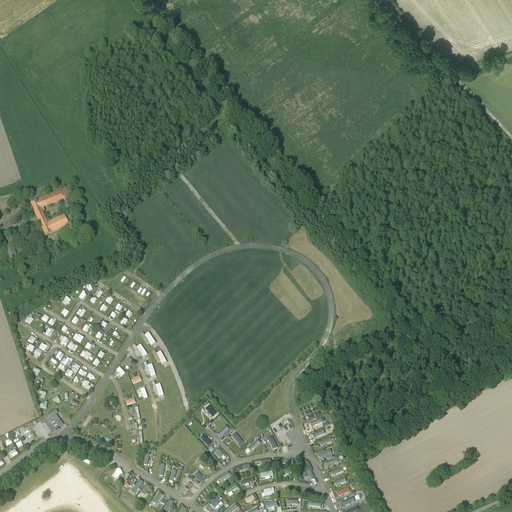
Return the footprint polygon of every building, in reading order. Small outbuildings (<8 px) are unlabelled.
[(65,189),(40,200),(43,208),(61,202),(65,211),(75,207),(73,200),(70,202),(68,197),(73,195),(70,187),(65,190),(65,189)] [(40,200),(31,204),(37,217),(36,217),(37,218),(43,215),(42,215),(42,213),(45,212),(43,208),(40,200)] [(65,216),(51,222),(55,232),(69,226),(68,224),(76,221),(72,213),(65,216)] [(47,224),(44,219),(38,221),(45,237),(55,232),(51,222),(47,224)] [(60,241),(53,244),(53,245),(55,249),(62,246),(60,241)] [(53,245),(42,250),(44,254),(55,249),(53,245)] [(14,249),(6,252),(9,262),(17,259),(14,249)] [(102,300),(104,297),(101,296),(104,290),(101,289),(99,292),(97,291),(94,295),(102,300)] [(66,297),(62,301),(67,305),(71,300),(66,297)] [(110,305),(113,299),(108,297),(105,302),(110,305)] [(76,314),(81,318),(85,312),(79,308),(76,314)] [(44,320),(46,316),(39,311),(37,314),(44,320)] [(75,325),(79,320),(75,317),(71,321),(75,325)] [(34,327),(37,323),(31,318),(28,321),(34,327)] [(48,328),(45,334),(50,337),(53,331),(48,328)] [(155,343),(148,332),(142,336),(147,344),(148,343),(151,346),(155,343)] [(80,344),(83,337),(76,334),(72,340),(80,344)] [(60,343),(65,346),(69,340),(61,335),(59,339),(61,341),(60,343)] [(88,341),(84,347),(88,350),(92,344),(88,341)] [(77,346),(69,343),(67,348),(75,351),(77,346)] [(142,358),(147,355),(140,344),(136,347),(142,358)] [(56,350),(54,353),(57,355),(55,358),(60,361),(63,354),(56,350)] [(91,355),(83,350),(79,355),(87,361),(91,355)] [(157,362),(160,361),(161,365),(166,363),(161,351),(155,353),(154,351),(152,352),(157,362)] [(64,366),(69,359),(66,357),(61,363),(64,366)] [(120,363),(122,367),(131,362),(129,358),(120,363)] [(96,359),(92,363),(99,368),(101,365),(99,363),(100,362),(96,359)] [(147,375),(149,374),(150,377),(155,376),(151,364),(146,366),(145,362),(143,363),(147,375)] [(75,373),(80,367),(76,364),(71,369),(75,373)] [(122,377),(125,374),(119,367),(115,370),(122,377)] [(87,385),(89,383),(84,380),(81,386),(88,390),(90,387),(87,385)] [(163,396),(159,384),(155,385),(154,382),(151,382),(154,393),(157,392),(158,397),(163,396)] [(145,389),(137,390),(138,394),(141,393),(142,399),(146,399),(145,389)] [(216,414),(209,406),(205,410),(212,417),(216,414)] [(56,411),(40,422),(42,425),(44,423),(52,434),(56,431),(55,430),(59,427),(60,428),(63,425),(56,415),(58,413),(56,411)] [(88,415),(82,425),(85,427),(91,417),(88,415)] [(311,427),(324,422),(323,418),(309,423),(311,427)] [(225,425),(216,434),(219,438),(228,429),(225,425)] [(314,439),(324,433),(322,429),(312,435),(314,439)] [(234,433),(230,437),(239,446),(243,442),(234,433)] [(203,435),(199,438),(207,446),(211,443),(203,435)] [(272,450),(277,448),(272,436),(267,438),(272,450)] [(103,437),(101,443),(110,446),(112,441),(103,437)] [(319,443),(320,447),(331,442),(330,438),(319,443)] [(247,448),(250,451),(259,443),(256,440),(247,448)] [(221,461),(225,457),(217,448),(213,452),(221,461)] [(319,460),(331,455),(330,450),(317,455),(319,460)] [(204,455),(210,466),(214,464),(208,453),(204,455)] [(336,458),(325,463),(326,467),(338,462),(336,458)] [(249,464),(237,468),(240,477),(245,476),(244,472),(251,470),(249,464)] [(172,470),(168,481),(172,482),(176,471),(172,470)] [(303,472),(305,477),(308,476),(309,481),(314,480),(311,470),(303,472)] [(220,484),(230,478),(227,472),(217,478),(220,484)] [(260,480),(273,478),(272,472),(260,473),(260,480)] [(134,495),(142,483),(138,480),(130,492),(134,495)] [(227,495),(237,488),(235,484),(224,491),(227,495)] [(143,496),(149,487),(146,485),(140,493),(143,496)] [(262,498),(274,495),(272,488),(261,491),(262,498)] [(335,492),(337,497),(349,492),(348,488),(335,492)] [(155,505),(162,495),(158,492),(151,502),(155,505)] [(361,492),(353,494),(355,500),(362,498),(361,492)] [(246,504),(254,499),(251,495),(244,501),(246,504)] [(214,509),(222,500),(218,496),(209,505),(214,509)] [(342,507),(354,503),(353,498),(340,501),(342,507)] [(166,511),(173,502),(169,500),(163,510),(166,511)]
